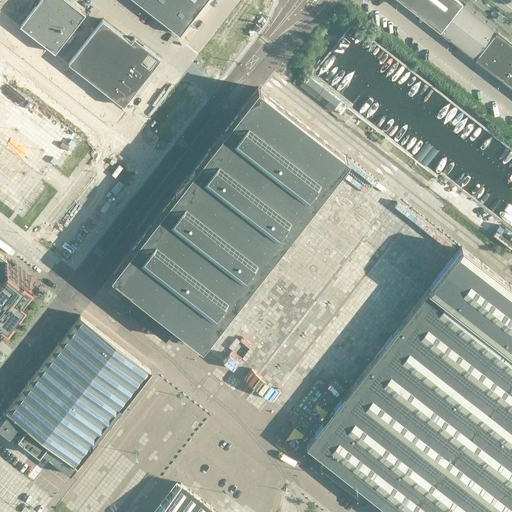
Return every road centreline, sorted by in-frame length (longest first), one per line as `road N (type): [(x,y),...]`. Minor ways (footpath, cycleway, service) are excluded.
road 1 (unclassified): [(246,61),(511,266)]
road 2 (unknown): [(364,152),(317,235),(318,246),(374,298),(393,311),(407,309),(461,226)]
road 3 (unclassified): [(286,451),(71,283)]
road 4 (unclassified): [(163,165),(0,35)]
road 5 (unclassified): [(511,107),(373,0)]
road 6 (unclassified): [(71,283),(163,165)]
road 7 (unknown): [(98,165),(182,64)]
